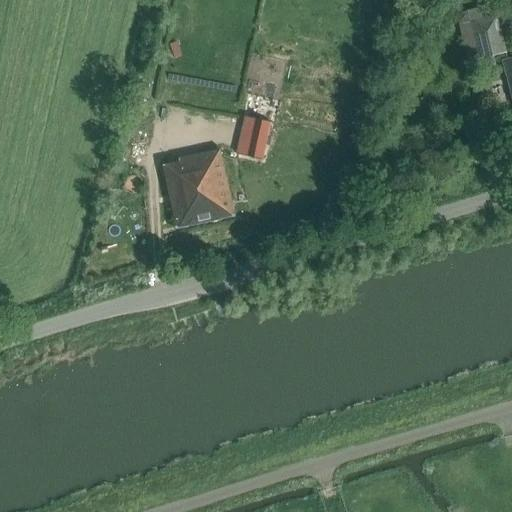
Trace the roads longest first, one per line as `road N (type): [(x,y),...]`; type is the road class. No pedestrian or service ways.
road 1 (tertiary): [(0,346),(511,197)]
road 2 (unclassified): [(184,511),(511,413)]
